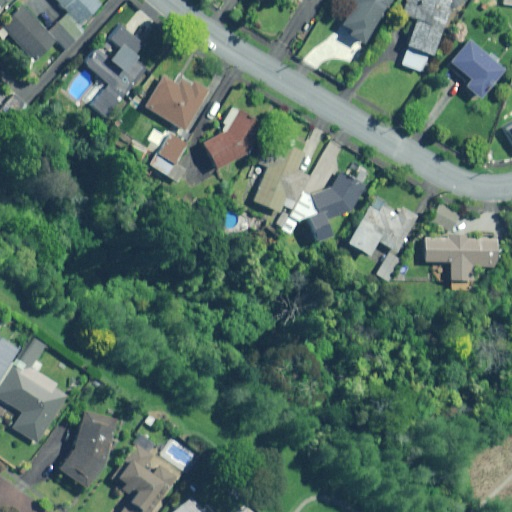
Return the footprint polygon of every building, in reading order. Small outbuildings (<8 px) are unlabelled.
[(48,0),(60,11),(41,29),(52,40),(63,51),(81,33),(75,27),(99,4),(95,0),(48,0)] [(344,0),(351,4),(335,30),(359,45),(387,0),(344,0)] [(418,73),(424,75),(427,68),(421,66),(424,58),(425,56),(428,58),(447,11),(465,0),(403,0),(398,15),(413,21),(402,47),(405,48),(398,65),(418,73)] [(41,29),(18,6),(17,5),(4,17),(5,19),(0,24),(0,31),(31,62),(52,40),(41,29)] [(128,60),(140,45),(139,44),(114,26),(104,39),(103,40),(111,45),(103,55),(96,50),(82,68),(103,84),(87,106),(104,120),(122,96),(128,101),(148,75),(128,60)] [(486,54),(483,57),(464,41),(446,64),(464,79),(458,87),(475,101),(500,71),(492,64),(494,61),(486,54)] [(170,166),(164,177),(174,183),(182,168),(172,162),(190,133),(182,128),(204,91),(163,66),(138,108),(170,127),(165,134),(151,126),(141,141),(157,150),(153,156),(170,166)] [(0,127),(21,101),(0,84),(0,127)] [(213,170),(240,156),(241,158),(249,150),(247,149),(260,126),(226,107),(213,128),(216,134),(199,143),(213,170)] [(511,126),(503,132),(509,141),(511,139),(511,140),(511,126)] [(305,145),(279,133),(248,201),(274,214),(278,205),(289,210),(304,177),(292,172),(305,145)] [(293,223),(295,224),(305,221),(308,228),(304,230),(309,243),(326,236),(320,222),(347,212),(361,187),(336,173),(327,189),(308,196),(300,193),(286,215),(276,230),(285,236),(293,223)] [(456,215),(436,205),(426,223),(446,233),(456,215)] [(395,215),(379,206),(375,213),(368,209),(364,217),(360,215),(343,245),(364,257),(373,241),(393,253),(414,217),(399,208),(395,215)] [(469,237),(444,236),(444,239),(422,239),(421,262),(442,263),(442,281),(470,281),(470,273),(476,273),(476,268),(492,268),(492,222),(469,222),(469,237)] [(398,261),(385,253),(371,275),(384,283),(398,261)] [(0,338),(0,378),(19,351),(0,338)] [(19,351),(0,378),(0,403),(16,414),(7,429),(32,445),(63,398),(49,389),(51,385),(26,370),(41,347),(28,338),(19,351)] [(113,421),(80,410),(66,451),(54,469),(60,474),(81,490),(98,465),(113,421)] [(112,511),(149,511),(170,478),(143,461),(152,446),(138,437),(107,486),(123,496),(112,511)]
